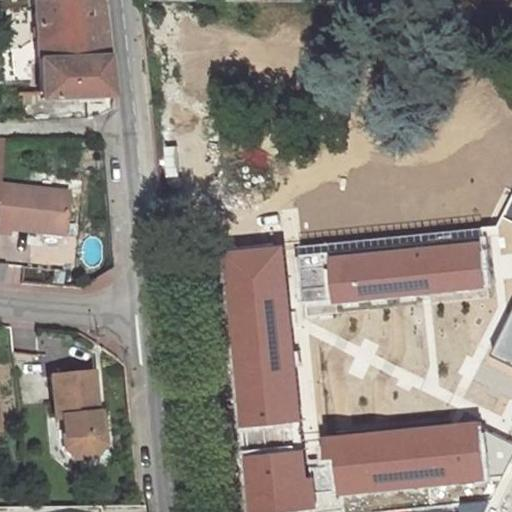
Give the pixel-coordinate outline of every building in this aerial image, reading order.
[(100,0),(33,0),(40,99),(111,96),(100,0)] [(69,192),(0,185),(0,231),(7,232),(7,228),(65,234),(69,192)] [(484,229),(302,249),(308,308),(490,288),(484,229)] [(302,420),(285,241),(227,247),(244,426),(302,420)] [(511,320),(495,354),(511,361),(511,320)] [(91,372),(50,377),(55,418),(62,417),(65,448),(77,457),(95,455),(104,443),(101,412),(95,412),(91,372)] [(478,414),(338,429),(344,495),(485,480),(478,414)] [(273,511),(310,508),(303,449),(252,454),(258,511),(273,511)]
